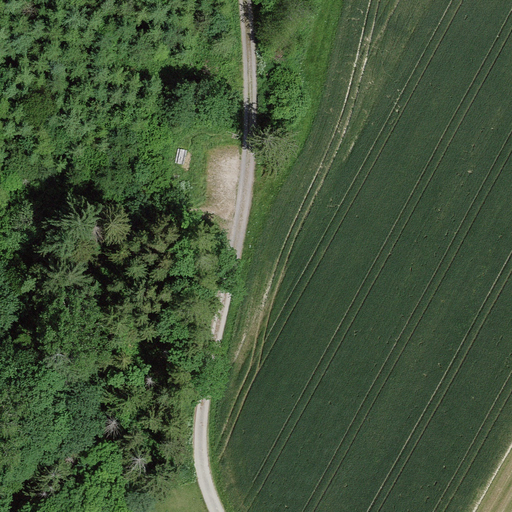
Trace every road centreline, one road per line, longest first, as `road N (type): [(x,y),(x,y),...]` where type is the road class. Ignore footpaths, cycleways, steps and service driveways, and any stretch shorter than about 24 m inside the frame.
road 1 (track): [(203,401),(241,221),(250,126),(246,0)]
road 2 (track): [(0,360),(58,293),(131,237),(181,211),(241,221)]
